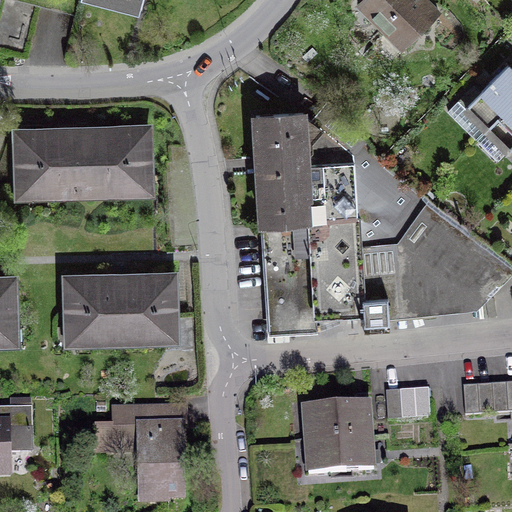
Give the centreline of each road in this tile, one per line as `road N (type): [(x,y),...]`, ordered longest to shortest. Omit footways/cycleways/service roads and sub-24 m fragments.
road 1 (residential): [(179,75),(203,152),(219,328),(237,361)]
road 2 (residential): [(237,361),(511,333)]
road 3 (residential): [(0,86),(95,87),(179,75)]
road 4 (residential): [(237,361),(221,402),(231,511)]
road 5 (residential): [(179,75),(232,49),(281,0)]
